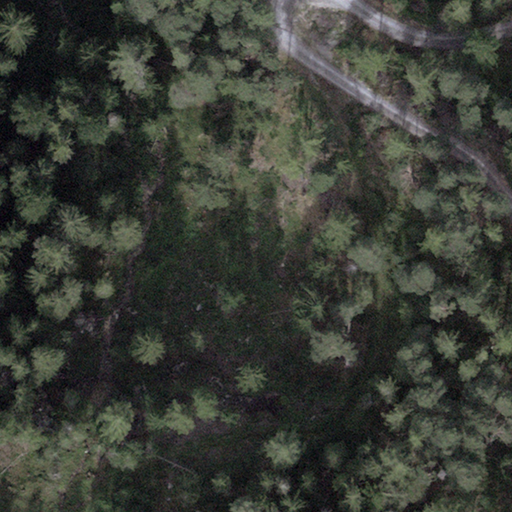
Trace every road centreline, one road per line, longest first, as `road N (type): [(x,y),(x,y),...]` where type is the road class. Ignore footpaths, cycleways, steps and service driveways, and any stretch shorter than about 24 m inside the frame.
road 1 (track): [(282,0),(286,37),(379,106),(485,164),(511,199)]
road 2 (track): [(511,30),(412,37),(343,0)]
